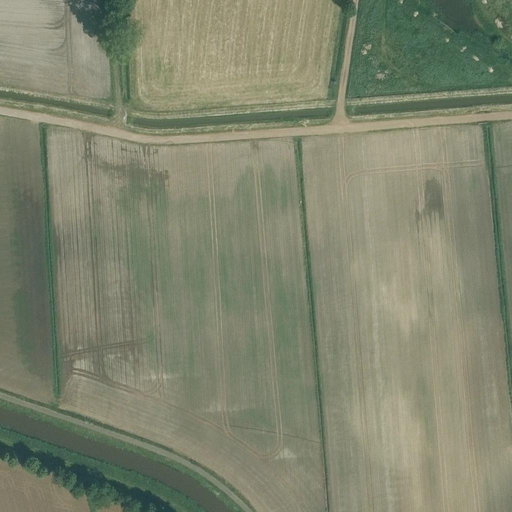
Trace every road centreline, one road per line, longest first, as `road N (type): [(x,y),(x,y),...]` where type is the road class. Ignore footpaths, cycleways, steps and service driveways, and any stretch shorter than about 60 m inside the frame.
road 1 (track): [(121,134),(113,0)]
road 2 (track): [(341,127),(355,0)]
